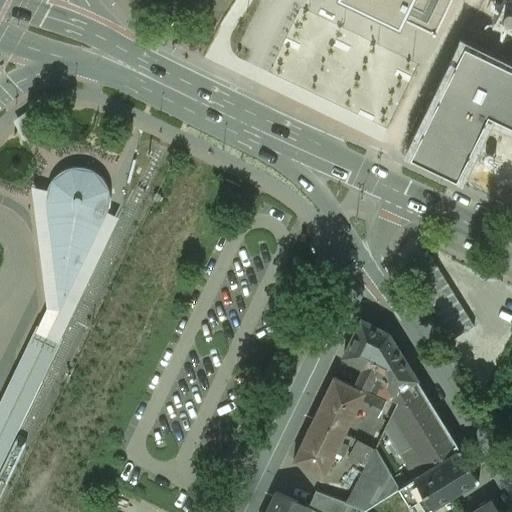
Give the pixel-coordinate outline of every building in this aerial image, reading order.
[(406,14),(436,29),(449,0),(351,0),(401,24),(406,14)] [(511,78),(461,54),(407,165),(455,188),(486,124),(511,136),(511,78)] [(41,129),(30,109),(14,122),(25,141),(41,129)] [(78,166),(72,167),(73,167),(65,170),(59,173),(56,177),(53,179),(51,183),(49,187),(48,191),(47,195),(47,200),(61,312),(109,212),(110,207),(111,204),(112,199),(111,194),(110,191),(110,188),(108,185),(106,181),(103,177),(100,174),(97,172),(94,170),(90,169),(86,167),(82,167),(78,166)] [(48,191),(49,187),(35,184),(50,307),(38,332),(59,342),(119,217),(109,212),(61,312),(47,200),(47,195),(48,191)] [(164,194),(159,191),(156,192),(154,197),(154,200),(159,202),(162,201),(165,197),(164,194)] [(449,341),(474,327),(433,250),(407,264),(449,341)] [(389,334),(363,320),(345,357),(365,367),(358,382),(392,399),(395,392),(417,379),(389,334)] [(37,325),(0,402),(0,467),(63,337),(37,325)] [(366,392),(335,377),(315,418),(346,433),(358,408),(365,393),(366,392)] [(417,379),(395,392),(392,399),(399,402),(386,429),(416,479),(461,451),(417,379)] [(386,403),(365,393),(358,408),(379,418),(386,403)] [(346,433),(315,418),(294,460),(325,476),(346,433)] [(366,467),(376,449),(358,440),(349,458),(366,467)] [(350,504),(365,511),(400,489),(376,449),(366,467),(346,502),(350,504)] [(416,479),(415,480),(432,507),(433,508),(479,479),(461,451),(416,479)] [(400,489),(365,511),(366,511),(399,511),(418,500),(426,511),(432,507),(415,480),(400,489)] [(346,502),(316,491),(308,507),(309,508),(316,511),(344,511),(350,504),(346,502)] [(308,507),(278,492),(268,511),(306,511),(309,508),(308,507)] [(498,511),(491,500),(471,511),(498,511)]
